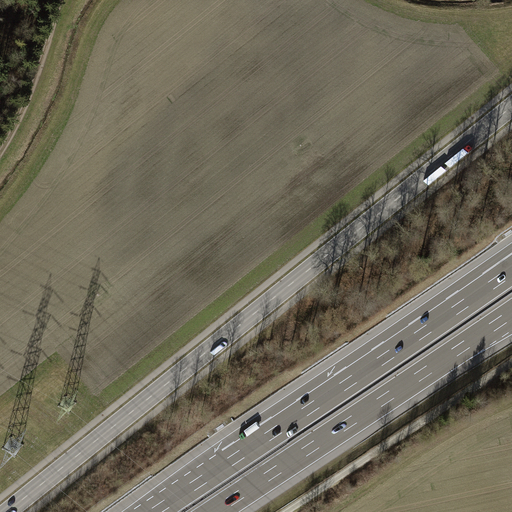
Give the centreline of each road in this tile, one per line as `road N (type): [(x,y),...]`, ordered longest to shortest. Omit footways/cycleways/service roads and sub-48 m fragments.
road 1 (primary): [(7,511),(511,107)]
road 2 (motorway): [(490,285),(153,511)]
road 3 (motorway): [(215,511),(511,314)]
road 4 (track): [(283,511),(511,362)]
road 5 (track): [(0,145),(29,93),(59,0)]
